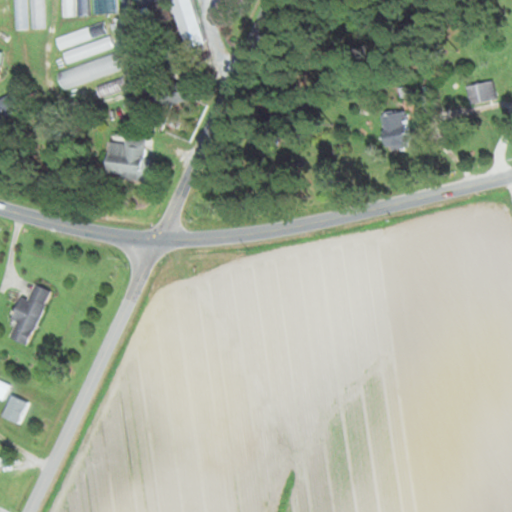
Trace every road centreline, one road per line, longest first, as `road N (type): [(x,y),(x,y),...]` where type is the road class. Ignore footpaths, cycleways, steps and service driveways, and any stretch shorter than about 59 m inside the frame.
road 1 (residential): [(32,511),(275,0)]
road 2 (tertiary): [(0,206),(132,237),(200,239),(324,222),(511,175)]
